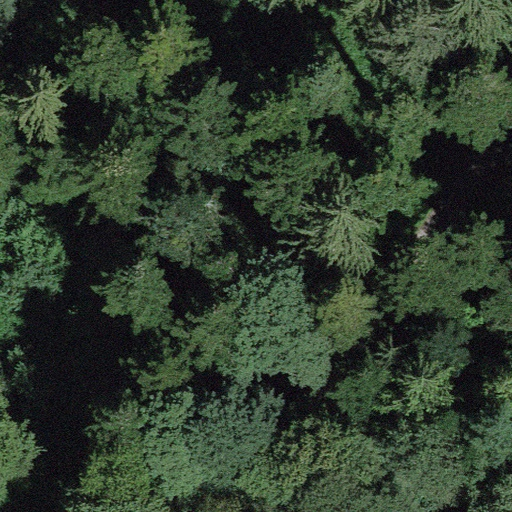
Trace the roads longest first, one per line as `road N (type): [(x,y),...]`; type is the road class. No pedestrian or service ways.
road 1 (track): [(200,511),(250,475),(466,192),(511,78)]
road 2 (track): [(51,511),(75,346),(77,229),(54,49),(35,0)]
